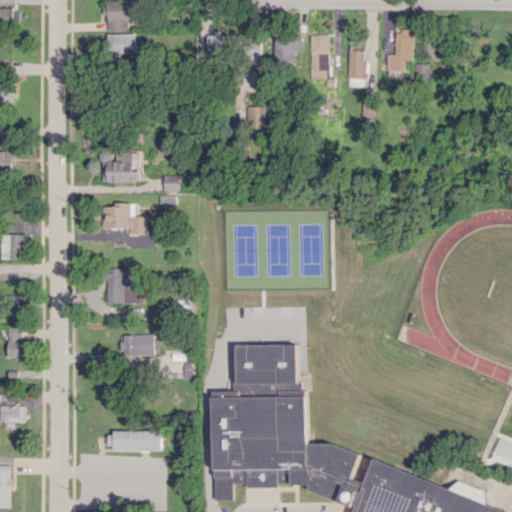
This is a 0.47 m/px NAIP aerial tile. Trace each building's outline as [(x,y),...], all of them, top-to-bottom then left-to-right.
[(129,29),(129,23),(136,23),(137,1),(108,0),(107,29),(129,29)] [(0,7),(0,23),(21,25),(22,8),(0,7)] [(388,53),(388,70),(407,70),(407,59),(414,59),(414,31),(397,30),(396,53),(388,53)] [(207,32),(208,56),(226,56),(225,32),(207,32)] [(138,33),(105,34),(106,53),(138,52),(138,33)] [(312,34),(311,78),(330,78),(330,34),(312,34)] [(276,36),(276,61),(294,61),(294,50),(303,51),(303,37),(276,36)] [(424,55),(438,55),(439,39),(425,38),(424,55)] [(262,63),(262,43),(246,42),(246,63),(262,63)] [(367,78),(367,48),(350,48),(350,78),(367,78)] [(417,63),(417,81),(431,80),(431,63),(417,63)] [(0,103),(12,104),(12,83),(0,82),(0,103)] [(267,105),(249,106),(250,127),(267,127),(267,105)] [(0,170),(16,171),(17,151),(0,150),(0,170)] [(103,180),(143,181),(143,151),(103,150),(103,180)] [(165,190),(181,190),(181,175),(165,175),(165,190)] [(177,195),(162,195),(162,205),(178,205),(177,195)] [(150,216),(138,215),(138,204),(104,203),(104,227),(134,228),(134,233),(149,234),(150,216)] [(24,259),(24,234),(1,233),(1,258),(24,259)] [(138,289),(137,267),(106,268),(107,303),(143,302),(143,289),(138,289)] [(26,318),(25,295),(8,295),(9,319),(26,318)] [(21,327),(7,327),(7,357),(24,357),(24,341),(21,341),(21,327)] [(154,354),(154,333),(121,334),(122,355),(154,354)] [(226,400),(222,502),(332,511),(481,511),(351,453),(321,452),(325,358),(249,356),(246,401),(226,400)] [(184,377),(192,378),(193,361),(185,360),(184,377)] [(0,420),(23,422),(24,406),(0,404),(0,420)] [(160,431),(107,430),(107,449),(160,450),(160,431)] [(0,466),(0,506),(9,507),(8,466),(0,466)] [(489,491),(459,480),(455,489),(486,501),(489,491)]
